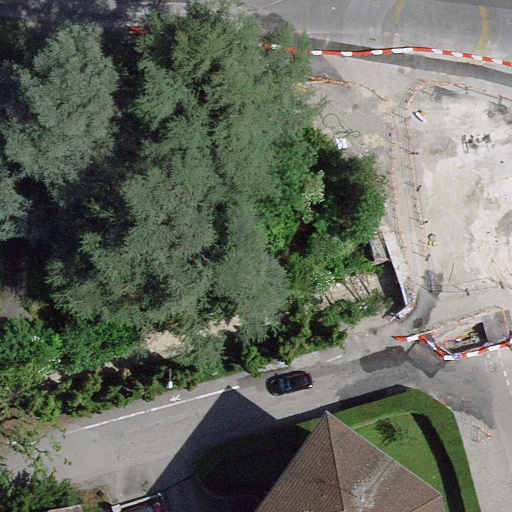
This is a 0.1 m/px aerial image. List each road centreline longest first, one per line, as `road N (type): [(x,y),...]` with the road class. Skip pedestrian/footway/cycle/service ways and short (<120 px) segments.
road 1 (residential): [(511,339),(0,495)]
road 2 (residential): [(354,52),(0,2)]
road 3 (residential): [(511,289),(458,110)]
road 4 (primary): [(354,52),(390,99),(458,110)]
